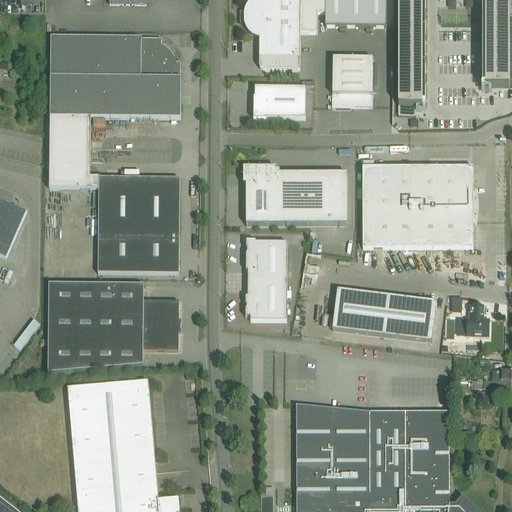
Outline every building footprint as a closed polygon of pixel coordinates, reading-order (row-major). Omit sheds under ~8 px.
[(324,0),(258,0),(257,0),(255,1),(253,2),(251,4),(250,5),(248,7),(247,8),(247,9),(246,10),(245,12),(244,14),(243,16),(243,17),(243,18),(243,20),(243,21),(243,22),(243,23),(243,24),(243,25),(244,27),(245,29),(245,30),(246,31),(247,33),(248,34),(249,35),(250,36),(251,37),(252,38),(253,38),(254,39),(257,41),(259,41),(259,61),(259,69),(259,70),(260,72),(261,72),(263,73),(299,73),(300,36),(317,36),(317,16),(325,16),(324,0)] [(345,29),(344,0),(324,0),(325,16),(325,29),(345,29)] [(365,30),(364,0),(344,0),(345,29),(365,30)] [(364,0),(365,30),(385,30),(385,0),(364,0)] [(397,0),(398,108),(416,108),(422,108),(421,0),(397,0)] [(492,1),(485,1),(486,89),(510,89),(509,1),(492,1)] [(442,3),(440,11),(461,17),(463,9),(442,3)] [(175,61),(175,60),(173,58),(172,56),(171,54),(170,53),(169,52),(168,51),(165,49),(163,48),(161,47),(161,41),(141,41),(141,40),(137,40),(137,45),(131,45),(131,40),(50,39),(49,190),(99,190),(98,241),(98,276),(179,276),(179,244),(180,244),(180,242),(179,242),(174,242),(174,236),(179,236),(180,181),(89,180),(90,120),(180,121),(181,80),(180,80),(180,63),(179,63),(176,65),(175,63),(175,61)] [(332,60),(331,111),(350,112),(350,109),(372,110),(373,61),(332,60)] [(305,90),(254,90),(254,100),(253,100),(253,122),(265,122),(265,121),(305,121),(305,90)] [(494,118),(494,105),(476,106),(477,118),(494,118)] [(416,108),(398,108),(398,118),(416,118),(416,108)] [(245,187),(246,228),(347,227),(347,176),(279,177),(279,173),(276,173),(276,170),(243,171),(243,187),(245,187)] [(473,251),(473,195),(473,170),(362,170),(362,251),(473,251)] [(26,213),(0,201),(0,257),(6,260),(26,213)] [(247,273),(247,283),(287,284),(287,245),(256,245),(256,243),(246,243),(246,251),(247,251),(247,255),(246,257),(245,273),(247,273)] [(50,275),(68,275),(68,261),(58,261),(57,251),(50,251),(50,275)] [(461,252),(453,252),(453,262),(461,262),(461,252)] [(286,324),(287,284),(247,283),(247,299),(245,299),(245,307),(246,307),(246,311),(245,311),(245,319),(250,319),(250,323),(286,324)] [(48,287),(48,376),(143,368),(143,353),(178,353),(178,335),(180,335),(180,322),(178,322),(178,303),(143,303),(144,288),(48,287)] [(431,345),(436,305),(337,292),(332,332),(431,345)] [(466,339),(488,340),(489,322),(483,322),(483,309),(469,308),(469,321),(467,321),(466,339)] [(35,323),(15,350),(20,354),(40,328),(35,323)] [(511,372),(501,372),(501,377),(493,376),(493,383),(511,383),(511,372)] [(511,383),(493,383),(483,383),(483,384),(483,392),(498,392),(498,395),(511,395),(511,383)] [(153,504),(153,494),(150,465),(155,464),(148,384),(67,391),(77,511),(179,511),(178,502),(153,504)] [(437,404),(437,415),(446,415),(446,404),(437,404)] [(446,415),(437,415),(369,416),(296,408),(296,511),(475,511),(463,499),(454,508),(449,508),(449,415),(446,415)] [(272,511),(273,505),(273,499),(265,499),(261,499),(260,511),(272,511)] [(15,511),(0,500),(0,511),(15,511)]
